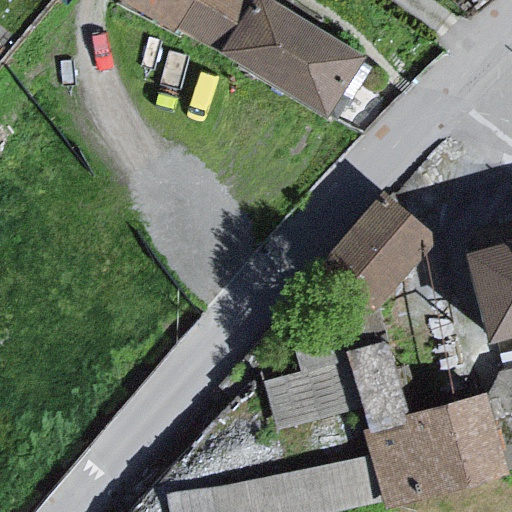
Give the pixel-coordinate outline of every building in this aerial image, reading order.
[(124,0),(121,5),(225,53),(254,0),(124,0)] [(269,0),(268,0),(236,56),(340,124),(372,73),(269,0)] [(380,200),(320,276),(383,315),(430,241),(380,200)] [(511,243),(470,254),(492,342),(511,338),(511,243)] [(389,511),(378,464),(175,497),(175,511),(389,511)]
